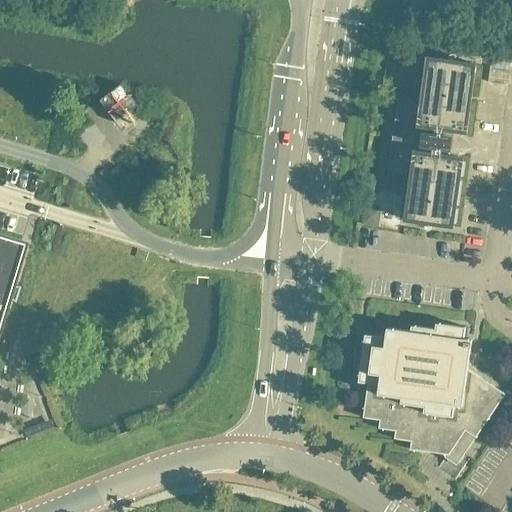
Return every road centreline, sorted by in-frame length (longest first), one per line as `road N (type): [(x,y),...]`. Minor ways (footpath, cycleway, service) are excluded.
road 1 (tertiary): [(313,258),(343,0)]
road 2 (tertiary): [(301,0),(272,255)]
road 3 (tertiary): [(53,511),(175,465),(251,454)]
road 4 (tertiary): [(280,457),(313,258)]
road 5 (tertiary): [(272,255),(251,454)]
road 6 (residential): [(494,279),(313,258)]
road 7 (residential): [(494,279),(511,138)]
road 8 (tertiary): [(390,511),(332,476),(280,457)]
